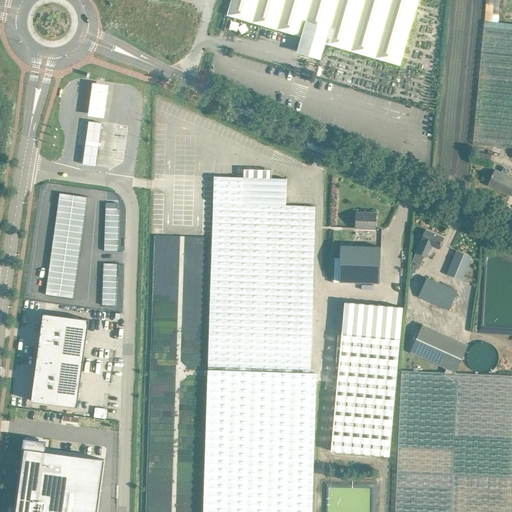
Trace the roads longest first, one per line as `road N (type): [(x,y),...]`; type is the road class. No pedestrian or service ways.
road 1 (tertiary): [(511,230),(79,36)]
road 2 (unclassified): [(124,511),(132,204),(119,184),(22,166)]
road 3 (unknown): [(205,33),(229,62),(290,87),(391,111),(423,102)]
road 4 (tertiary): [(5,293),(22,166)]
